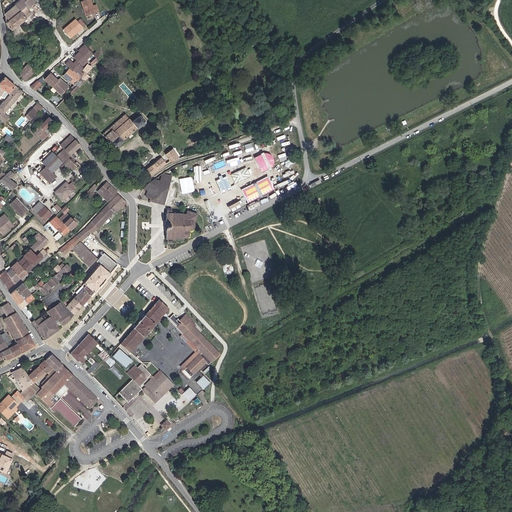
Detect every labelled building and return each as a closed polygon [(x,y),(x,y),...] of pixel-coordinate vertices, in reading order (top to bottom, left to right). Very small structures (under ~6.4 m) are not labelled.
[(32,6),(29,0),(29,1),(22,6),(10,15),(10,18),(11,22),(17,31),(30,21),(30,20),(36,16),(33,11),(31,8),(32,6)] [(39,0),(30,0),(29,0),(32,6),(31,8),(33,11),(41,2),(39,0)] [(89,22),(98,20),(96,13),(94,5),(86,7),(89,22)] [(78,23),(66,33),(72,41),(85,31),(78,23)] [(76,72),(81,77),(83,75),(88,69),(86,67),(92,62),(90,60),(97,54),(90,45),(83,52),(84,53),(79,59),(81,61),(78,64),(75,60),(70,65),(76,72)] [(92,65),(88,69),(92,73),(97,68),(95,67),(92,65)] [(20,77),(26,85),(38,76),(30,67),(20,77)] [(76,72),(73,70),(69,76),(78,84),(83,78),(81,77),(76,72)] [(68,85),(70,83),(64,78),(62,81),(54,74),(49,81),(65,95),(71,88),(68,85)] [(83,75),(81,77),(83,78),(78,84),(80,85),(83,88),(90,81),(83,75)] [(17,87),(7,78),(2,87),(3,87),(0,90),(0,101),(4,96),(8,98),(10,95),(11,95),(17,87)] [(42,82),(35,88),(36,89),(39,92),(46,86),(42,82)] [(83,88),(80,85),(77,89),(71,95),(74,97),(83,88)] [(9,101),(8,101),(0,112),(0,119),(8,125),(10,121),(6,118),(25,93),(19,88),(9,101)] [(41,104),(36,111),(41,115),(46,108),(41,104)] [(38,119),(41,115),(36,111),(30,118),(35,122),(38,119)] [(46,111),(37,121),(40,123),(49,114),(46,111)] [(136,124),(129,117),(109,136),(106,138),(119,151),(127,144),(126,144),(139,133),(148,125),(142,119),(136,124)] [(56,123),(52,119),(37,133),(45,140),(57,129),(56,127),(53,125),(56,123)] [(58,157),(65,165),(74,173),(79,168),(81,170),(84,167),(80,164),(79,165),(72,158),(84,148),(74,137),(63,147),(65,148),(58,157)] [(9,144),(14,147),(18,143),(11,139),(8,143),(9,144)] [(148,172),(153,179),(179,161),(171,148),(148,172)] [(65,165),(58,157),(55,154),(45,164),(49,169),(43,175),(52,184),(59,178),(55,175),(65,165)] [(5,163),(7,165),(9,163),(5,159),(1,156),(0,156),(0,170),(2,172),(5,169),(2,167),(5,163)] [(13,173),(10,177),(7,179),(5,180),(2,182),(16,191),(22,186),(14,181),(18,176),(13,173)] [(1,183),(2,182),(5,180),(7,179),(10,177),(6,175),(4,176),(6,177),(0,180),(0,182),(1,183)] [(153,186),(147,190),(151,192),(149,198),(153,199),(152,202),(166,206),(174,183),(164,181),(163,184),(158,182),(153,186)] [(109,203),(119,193),(110,183),(100,192),(109,203)] [(68,184),(58,194),(65,202),(76,192),(68,184)] [(109,206),(116,213),(117,215),(127,205),(129,203),(120,195),(109,206)] [(24,218),(31,212),(20,199),(13,205),(24,218)] [(53,216),(43,204),(36,211),(46,222),(53,216)] [(101,230),(116,213),(109,206),(94,223),(101,230)] [(68,208),(64,212),(67,215),(61,221),(72,231),(78,225),(80,223),(75,217),(73,219),(70,216),(68,214),(71,211),(68,208)] [(167,245),(171,245),(171,239),(189,240),(190,238),(191,235),(189,232),(195,232),(196,232),(197,229),(197,228),(200,217),(199,214),(188,210),(187,213),(172,214),(172,210),(169,210),(167,245)] [(5,215),(0,219),(0,229),(1,231),(2,230),(6,234),(12,229),(11,228),(12,227),(13,226),(9,222),(10,221),(5,215)] [(65,237),(72,231),(61,221),(58,217),(52,224),(65,237)] [(78,238),(82,243),(92,234),(87,229),(78,238)] [(44,239),(40,234),(36,238),(40,242),(33,248),(39,254),(43,250),(50,243),(45,237),(44,239)] [(82,243),(78,238),(67,248),(71,252),(82,243)] [(74,252),(77,254),(85,246),(82,243),(71,252),(73,253),(74,252)] [(77,254),(78,255),(86,263),(89,260),(91,262),(93,261),(95,263),(98,260),(85,246),(77,254)] [(65,257),(71,252),(67,248),(61,252),(65,257)] [(25,257),(34,267),(48,255),(45,251),(38,257),(32,251),(27,255),(26,254),(24,256),(25,257)] [(73,253),(71,252),(65,257),(70,262),(78,255),(77,254),(74,252),(73,253)] [(119,266),(105,254),(101,259),(104,263),(113,271),(119,266)] [(18,263),(28,273),(34,267),(25,257),(18,263)] [(93,264),(95,263),(93,261),(91,262),(89,260),(86,263),(96,271),(99,269),(93,264)] [(18,263),(11,268),(21,279),(28,273),(18,263)] [(102,264),(99,269),(96,271),(101,276),(98,281),(102,285),(113,271),(104,263),(102,264)] [(47,284),(42,289),(46,294),(61,282),(60,281),(72,270),(68,266),(66,267),(63,270),(62,271),(59,274),(51,281),(47,284)] [(12,280),(5,286),(8,291),(21,279),(11,268),(10,267),(5,270),(7,271),(12,280)] [(0,276),(0,277),(5,286),(12,280),(7,271),(0,276)] [(96,271),(90,278),(86,283),(84,281),(82,284),(84,287),(91,297),(102,285),(98,281),(101,276),(96,271)] [(33,295),(24,284),(17,290),(25,300),(31,296),(33,295)] [(91,297),(84,287),(77,295),(78,296),(68,308),(75,315),(91,297)] [(18,305),(19,304),(25,300),(17,290),(11,295),(18,305)] [(25,300),(19,304),(21,308),(26,306),(34,300),(31,296),(25,300)] [(153,320),(165,306),(159,301),(156,304),(145,316),(134,328),(135,328),(120,344),(127,349),(141,334),(144,337),(157,324),(153,320)] [(5,333),(1,335),(13,354),(14,356),(35,345),(25,326),(8,302),(1,307),(8,318),(4,319),(16,344),(12,347),(5,333)] [(49,314),(51,317),(56,324),(65,317),(69,322),(71,319),(61,305),(49,314)] [(153,320),(157,324),(169,309),(165,306),(153,320)] [(174,316),(170,320),(203,354),(184,371),(191,378),(206,364),(208,366),(220,356),(193,327),(184,318),(180,322),(174,316)] [(184,318),(193,327),(195,325),(187,316),(184,318)] [(58,326),(56,324),(51,317),(43,323),(38,326),(36,323),(36,322),(33,324),(45,341),(60,330),(58,326)] [(64,327),(69,323),(69,322),(65,317),(56,324),(58,326),(61,324),(64,327)] [(203,354),(170,320),(168,317),(166,319),(197,352),(181,367),(184,371),(203,354)] [(1,352),(4,358),(6,357),(7,360),(14,356),(13,354),(1,335),(0,334),(0,348),(2,351),(1,352)] [(79,345),(88,354),(98,343),(89,334),(79,345)] [(141,334),(127,349),(131,353),(144,337),(141,334)] [(87,362),(92,366),(95,363),(88,354),(79,345),(71,354),(78,362),(80,361),(82,363),(85,360),(83,357),(84,356),(88,360),(87,362)] [(132,360),(119,349),(113,356),(125,367),(132,360)] [(105,361),(107,362),(111,357),(110,356),(104,350),(99,354),(105,361)] [(52,355),(45,361),(46,362),(46,363),(47,366),(42,370),(45,374),(47,373),(50,375),(47,378),(46,379),(47,380),(63,365),(52,355)] [(111,357),(107,362),(111,367),(116,362),(111,357)] [(45,361),(27,374),(33,382),(45,374),(42,370),(47,366),(46,363),(46,362),(45,361)] [(98,365),(95,363),(92,366),(87,371),(89,374),(98,365)] [(73,375),(63,365),(47,380),(48,381),(43,386),(53,395),(54,396),(66,385),(65,384),(73,375)] [(146,387),(154,395),(158,400),(173,386),(163,375),(157,381),(141,365),(138,368),(135,366),(127,374),(132,380),(135,383),(139,387),(149,378),(152,381),(146,387)] [(25,381),(28,385),(33,382),(27,374),(21,366),(11,373),(19,385),(25,381)] [(58,394),(60,396),(61,395),(61,394),(64,393),(65,392),(66,389),(67,389),(69,387),(90,408),(99,399),(73,375),(65,384),(66,385),(67,385),(58,394)] [(208,385),(201,378),(196,384),(203,390),(208,385)] [(135,393),(137,394),(141,390),(139,387),(135,383),(132,380),(124,387),(123,388),(117,394),(127,404),(132,399),(133,400),(136,397),(133,394),(135,393)] [(27,386),(28,385),(25,381),(19,385),(22,389),(27,386)] [(39,388),(33,382),(28,385),(27,386),(35,393),(39,388)] [(53,395),(45,403),(51,409),(61,398),(59,397),(60,396),(58,394),(67,385),(66,385),(54,396),(53,395)] [(27,386),(22,389),(31,397),(35,393),(27,386)] [(45,403),(53,395),(43,386),(41,388),(42,388),(36,395),(45,403)] [(154,395),(146,387),(142,390),(150,398),(154,395)] [(23,401),(26,397),(20,391),(18,389),(14,393),(23,401)] [(20,391),(26,397),(29,400),(31,397),(22,389),(20,391)] [(185,393),(183,395),(190,402),(196,395),(190,389),(185,393)] [(0,395),(0,408),(8,415),(16,406),(19,403),(5,390),(0,395)] [(61,398),(51,409),(54,412),(58,408),(75,425),(82,418),(61,398)] [(16,406),(8,415),(9,417),(18,407),(16,406)] [(166,421),(161,425),(163,427),(165,430),(170,426),(166,421)] [(0,463),(7,467),(8,466),(9,463),(14,453),(7,450),(5,455),(0,452),(0,463)]
